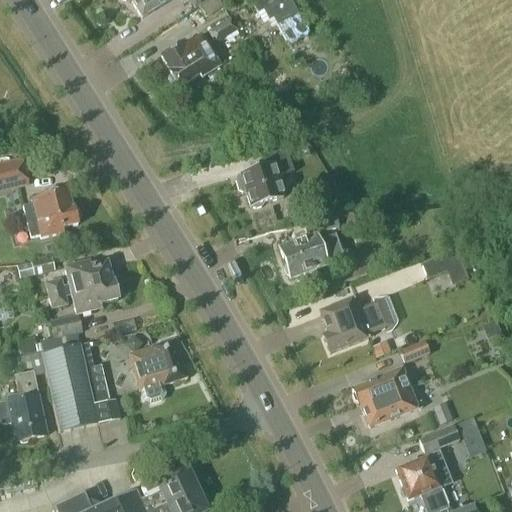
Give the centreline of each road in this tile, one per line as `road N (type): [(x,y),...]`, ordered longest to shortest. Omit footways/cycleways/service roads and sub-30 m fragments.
road 1 (tertiary): [(272,404),(24,0)]
road 2 (residential): [(0,482),(139,454),(272,404)]
